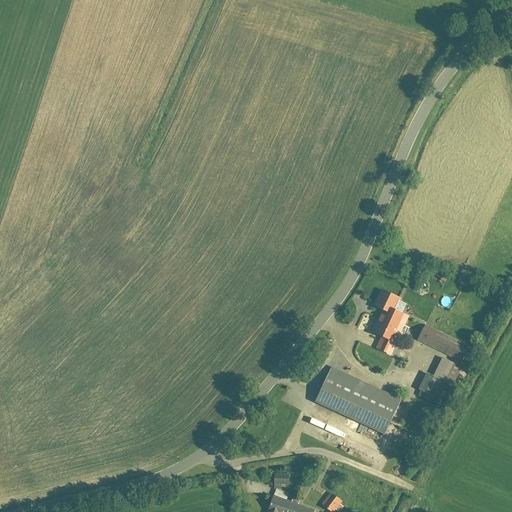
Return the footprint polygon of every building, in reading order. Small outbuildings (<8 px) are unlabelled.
[(385,308),(362,359),(388,372),(405,336),(410,338),(417,323),(385,308)] [(428,328),(420,346),(467,367),(474,349),(428,328)] [(422,392),(449,403),(464,368),(444,359),(437,376),(430,373),(422,392)] [(334,373),(318,405),(387,437),(402,405),(334,373)] [(414,409),(397,450),(415,458),(432,417),(414,409)] [(277,476),(276,488),(294,489),(294,476),(277,476)] [(316,511),(317,508),(272,496),(268,511),(316,511)] [(327,508),(333,511),(340,511),(346,503),(334,496),(327,508)]
